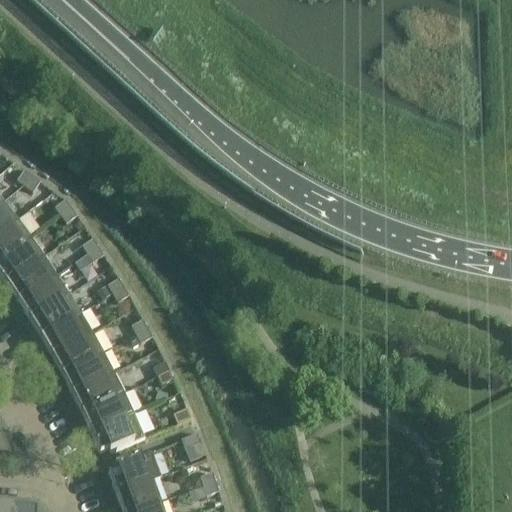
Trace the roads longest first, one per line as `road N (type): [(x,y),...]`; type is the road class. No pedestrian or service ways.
road 1 (motorway): [(72,0),(314,205),(421,249),(511,268)]
road 2 (residential): [(56,484),(0,368)]
